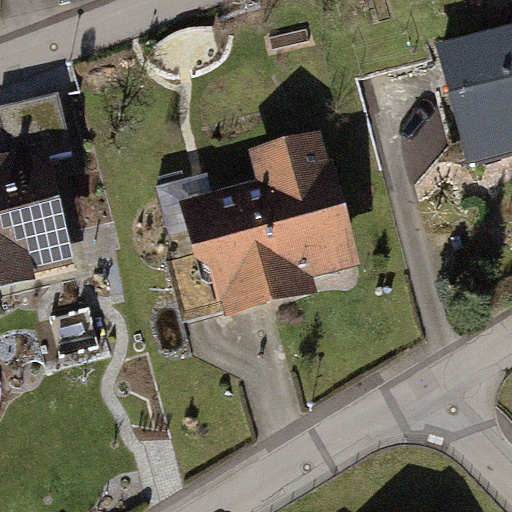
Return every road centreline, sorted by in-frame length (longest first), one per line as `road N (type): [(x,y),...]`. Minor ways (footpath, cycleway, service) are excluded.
road 1 (residential): [(447,378),(217,511)]
road 2 (residential): [(125,0),(0,48)]
